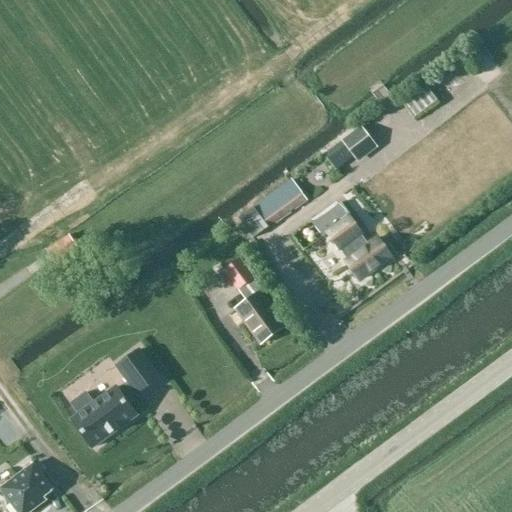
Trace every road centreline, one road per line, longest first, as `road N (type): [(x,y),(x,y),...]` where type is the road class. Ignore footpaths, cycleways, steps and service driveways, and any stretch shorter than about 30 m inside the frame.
road 1 (unclassified): [(125,511),(511,225)]
road 2 (tertiary): [(307,511),(511,360)]
